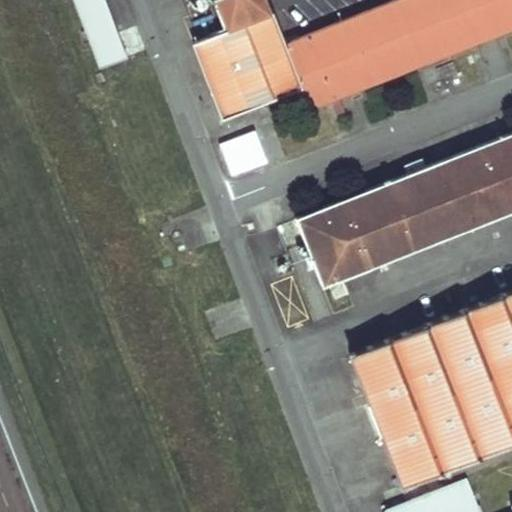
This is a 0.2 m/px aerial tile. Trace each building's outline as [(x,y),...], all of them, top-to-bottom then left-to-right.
[(76,0),(103,68),(128,59),(105,0),(76,0)] [(511,0),(395,0),(282,44),(265,0),(216,0),(227,29),(195,41),(224,118),(300,89),(308,110),(511,29),(511,0)] [(511,133),(296,219),(321,283),(511,208),(511,133)] [(511,289),(349,353),(401,486),(511,441),(511,289)] [(479,511),(467,478),(385,510),(386,511),(479,511)]
